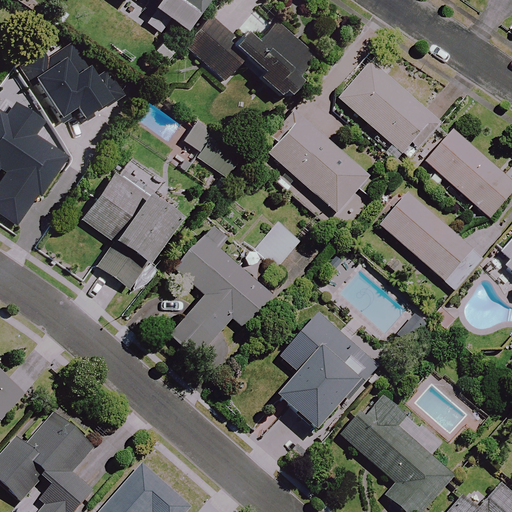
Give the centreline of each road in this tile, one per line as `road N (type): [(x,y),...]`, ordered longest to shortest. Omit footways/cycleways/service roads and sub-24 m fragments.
road 1 (residential): [(282,511),(0,273)]
road 2 (residential): [(511,85),(388,0)]
